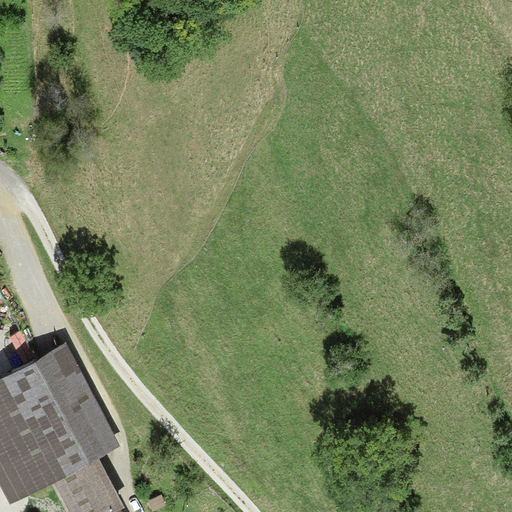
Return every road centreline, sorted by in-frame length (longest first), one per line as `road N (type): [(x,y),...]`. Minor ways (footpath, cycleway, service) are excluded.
road 1 (track): [(248,511),(95,343),(41,233),(0,179)]
road 2 (track): [(511,427),(433,229)]
